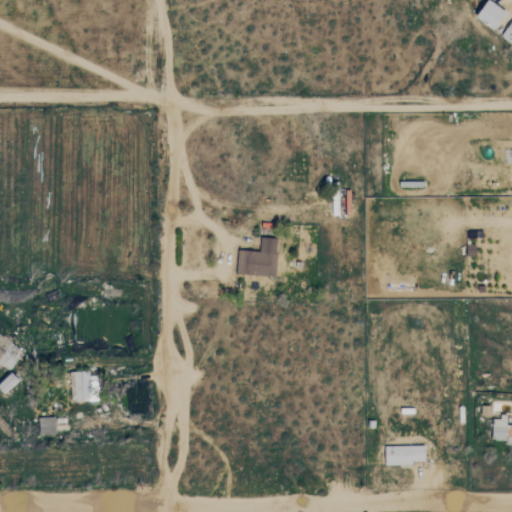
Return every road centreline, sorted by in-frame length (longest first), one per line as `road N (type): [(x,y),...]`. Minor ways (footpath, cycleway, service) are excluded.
road 1 (track): [(0,506),(511,499)]
road 2 (track): [(161,511),(158,0)]
road 3 (track): [(0,100),(511,101)]
